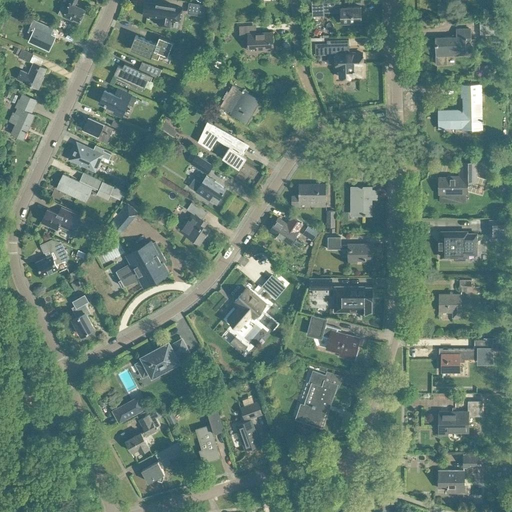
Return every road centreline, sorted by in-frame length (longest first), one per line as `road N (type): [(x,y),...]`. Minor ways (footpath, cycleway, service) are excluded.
road 1 (residential): [(66,370),(12,268),(9,241),(114,0)]
road 2 (residential): [(66,370),(130,337),(211,279),(296,155),(327,136)]
road 3 (residential): [(343,467),(355,460),(397,329),(398,131)]
road 4 (residential): [(145,511),(272,474),(343,467)]
road 5 (residential): [(114,511),(66,370)]
road 6 (residential): [(327,136),(302,71),(295,0)]
road 7 (residential): [(343,467),(343,497),(402,496),(444,510)]
road 8 (residential): [(398,131),(394,0)]
